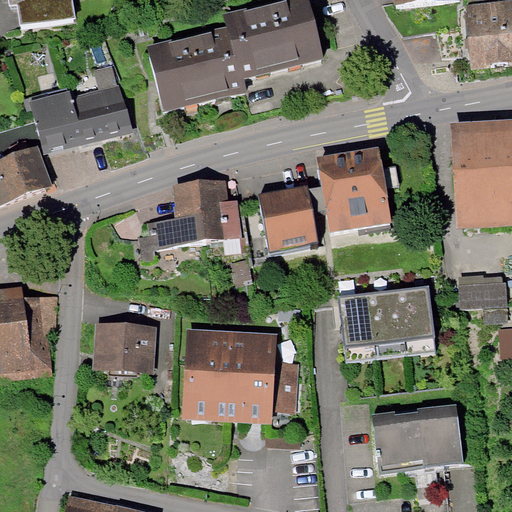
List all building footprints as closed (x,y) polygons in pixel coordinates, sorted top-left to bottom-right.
[(0,0),(0,1),(3,20),(11,19),(14,40),(75,30),(70,0),(0,0)] [(389,0),(391,15),(460,8),(459,0),(389,0)] [(301,3),(219,24),(221,34),(236,90),(318,69),(301,3)] [(511,13),(461,17),(466,83),(511,79),(511,13)] [(236,90),(221,34),(139,55),(158,124),(240,103),(236,90)] [(65,98),(26,111),(39,152),(44,166),(135,137),(112,67),(90,74),(97,97),(68,107),(65,98)] [(511,234),(511,124),(445,131),(453,238),(511,234)] [(39,152),(0,165),(0,211),(54,192),(44,166),(39,152)] [(381,153),(319,163),(323,192),(331,239),(394,228),(381,153)] [(225,179),(173,186),(175,206),(173,206),(175,220),(147,223),(149,236),(137,238),(141,263),(155,261),(153,250),(242,238),(237,201),(228,202),(225,179)] [(308,191),(260,199),(270,257),(319,249),(308,191)] [(506,282),(456,282),(456,310),(506,310),(506,282)] [(0,384),(52,376),(47,339),(55,338),(57,297),(24,302),(23,289),(0,292),(0,384)] [(424,293),(336,303),(343,366),(431,356),(424,293)] [(300,302),(280,303),(282,325),(302,323),(300,302)] [(157,329),(97,325),(94,374),(154,378),(157,329)] [(279,337),(189,332),(184,423),(275,428),(275,415),(300,416),(303,365),(278,364),(279,337)] [(511,332),(496,334),(499,363),(511,361),(511,332)] [(449,410),(369,419),(376,474),(415,470),(417,488),(436,486),(434,470),(456,468),(449,410)] [(133,511),(72,499),(69,511),(133,511)]
